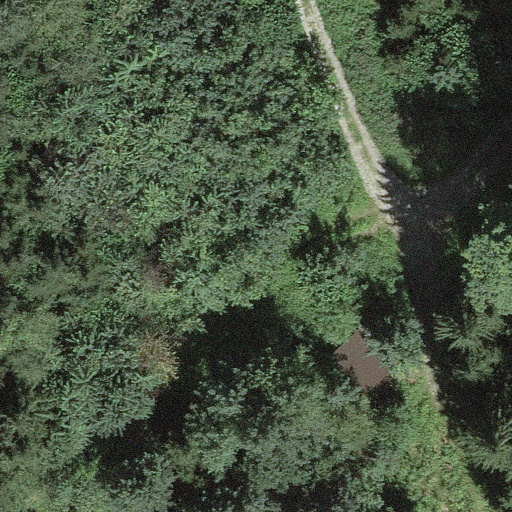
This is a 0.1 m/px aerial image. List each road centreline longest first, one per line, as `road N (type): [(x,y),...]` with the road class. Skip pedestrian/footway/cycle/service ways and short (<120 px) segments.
road 1 (track): [(53,511),(136,437),(238,309),(284,269),(391,215),(325,0)]
road 2 (track): [(494,511),(391,215),(462,174),(511,131)]
